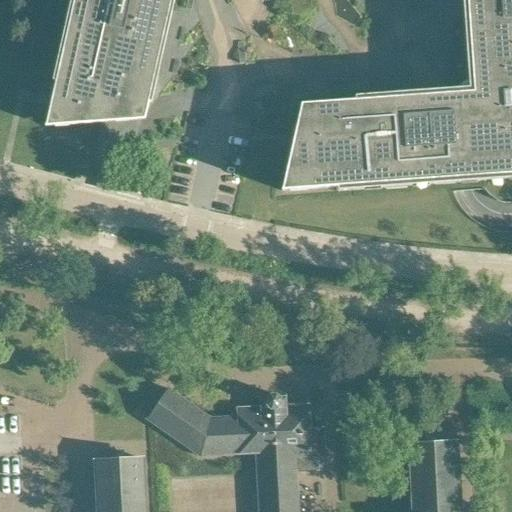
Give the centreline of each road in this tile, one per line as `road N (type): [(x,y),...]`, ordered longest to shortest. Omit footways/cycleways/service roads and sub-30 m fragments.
road 1 (residential): [(511,276),(319,254),(0,181)]
road 2 (unknown): [(90,250),(241,294),(511,327)]
